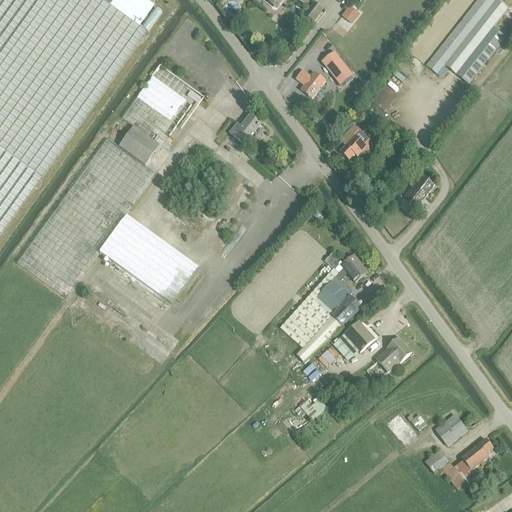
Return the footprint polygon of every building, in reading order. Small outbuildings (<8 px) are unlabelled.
[(0,0),(0,236),(41,180),(146,34),(138,29),(153,8),(142,0),(0,0)] [(479,0),(426,68),(437,77),(445,67),(455,76),(468,86),(498,48),(506,38),(493,28),(496,24),(503,15),(507,10),(493,0),(479,0)] [(312,22),(321,11),(314,6),(306,17),(312,22)] [(341,17),(352,26),(360,16),(349,8),(341,17)] [(141,28),(147,33),(161,14),(155,9),(141,28)] [(334,54),(321,64),(340,88),(353,78),(334,54)] [(133,129),(160,148),(167,152),(204,100),(160,68),(17,265),(66,300),(100,254),(172,306),(198,270),(126,217),(157,176),(146,168),(119,149),(133,129)] [(303,73),(296,81),(304,87),(300,92),(312,100),(326,83),(314,74),(311,79),(303,73)] [(230,135),(244,146),(261,125),(251,118),(240,131),(236,127),(230,135)] [(366,154),(374,145),(367,139),(362,144),(356,139),(361,133),(354,128),(340,143),(346,148),(340,154),(349,162),(355,156),(357,158),(362,153),(363,155),(365,153),(366,154)] [(146,168),(160,148),(133,129),(119,149),(146,168)] [(417,211),(435,187),(422,177),(415,186),(411,183),(408,187),(412,190),(404,201),(417,211)] [(335,272),(338,275),(317,300),(334,315),(331,318),(341,329),(362,310),(351,297),(352,295),(340,284),(348,275),(355,285),(368,275),(354,257),(338,269),(335,272)] [(315,291),(279,330),(302,351),(296,357),(303,364),(341,329),(331,318),(334,315),(317,300),(338,275),(335,272),(334,271),(315,291)] [(359,324),(333,347),(348,363),(359,353),(360,355),(375,342),(359,324)] [(387,351),(376,361),(388,374),(399,364),(400,365),(412,355),(398,340),(387,350),(387,351)] [(331,348),(319,360),(327,368),(339,357),(331,348)] [(376,365),(368,372),(377,383),(384,376),(376,365)] [(299,408),(311,422),(327,409),(320,401),(312,408),(306,402),(299,408)] [(426,426),(426,425),(416,413),(407,419),(418,433),(426,426)] [(448,448),(467,433),(454,417),(435,432),(448,448)] [(486,441),(461,460),(463,463),(471,472),(480,466),(482,468),(485,465),(483,463),(488,459),(486,457),(493,451),(486,441)] [(434,476),(449,465),(439,453),(425,464),(434,476)] [(449,466),(441,472),(458,492),(465,486),(453,470),(449,466)]
